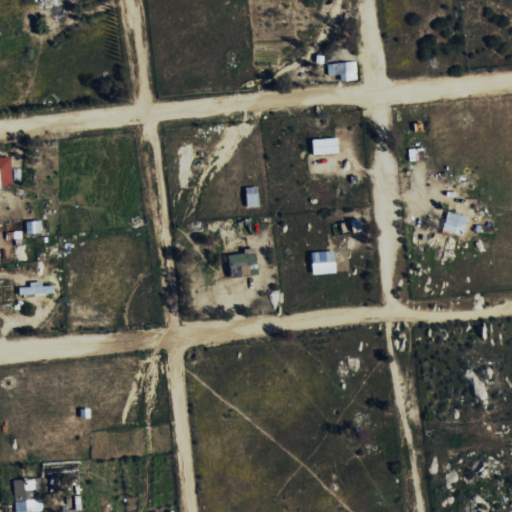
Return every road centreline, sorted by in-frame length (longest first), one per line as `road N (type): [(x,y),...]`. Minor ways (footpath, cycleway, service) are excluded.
road 1 (residential): [(125,0),(146,115),(185,511)]
road 2 (residential): [(366,0),(416,511)]
road 3 (residential): [(0,351),(511,302)]
road 4 (residential): [(0,130),(511,82)]
